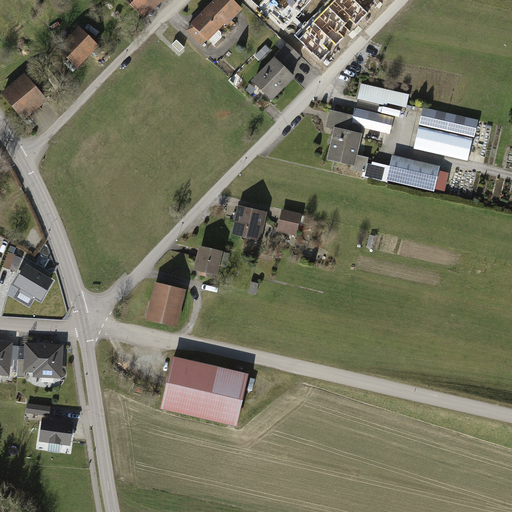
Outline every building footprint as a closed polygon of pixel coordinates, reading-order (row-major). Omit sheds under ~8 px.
[(154,0),(126,0),(142,14),(154,0)] [(241,6),(234,0),(216,0),(192,26),(208,41),(241,6)] [(359,10),(348,0),(317,0),(296,23),(323,48),(359,10)] [(208,41),(192,26),(187,31),(207,50),(212,44),(208,41)] [(102,44),(84,27),(63,49),(81,66),(102,44)] [(278,57),(257,78),(275,97),(297,75),(290,67),(302,56),(289,42),(276,55),(278,57)] [(26,116),(49,97),(28,73),(5,93),(26,116)] [(412,95),(363,84),(359,101),(389,107),(390,104),(409,109),(412,95)] [(479,118),(425,107),(421,123),(475,134),(479,118)] [(330,126),(336,127),(330,157),(354,162),(353,167),(370,171),(374,154),(363,151),(367,131),(362,130),(363,127),(389,132),(393,117),(357,109),(355,116),(333,112),(330,126)] [(473,136),(419,126),(415,146),(469,157),(473,136)] [(444,166),(394,155),(388,181),(438,193),(444,166)] [(269,212),(240,206),(235,233),(264,238),(269,212)] [(306,215),(284,210),(279,232),(301,236),(306,215)] [(226,251),(202,247),(197,270),(222,274),(226,251)] [(9,251),(6,267),(13,268),(16,253),(9,251)] [(54,280),(28,264),(17,283),(23,287),(21,290),(33,297),(35,294),(43,298),(54,280)] [(262,283),(253,281),(251,292),(259,294),(262,283)] [(187,288),(160,282),(151,320),(179,326),(187,288)] [(19,342),(12,342),(0,340),(0,369),(10,370),(11,356),(18,357),(19,342)] [(64,345),(28,344),(28,369),(38,369),(38,375),(63,376),(64,345)] [(248,375),(173,359),(163,407),(237,423),(248,375)] [(27,419),(43,420),(44,415),(52,415),(53,405),(29,403),(27,419)] [(77,422),(45,418),(43,438),(75,442),(77,422)]
